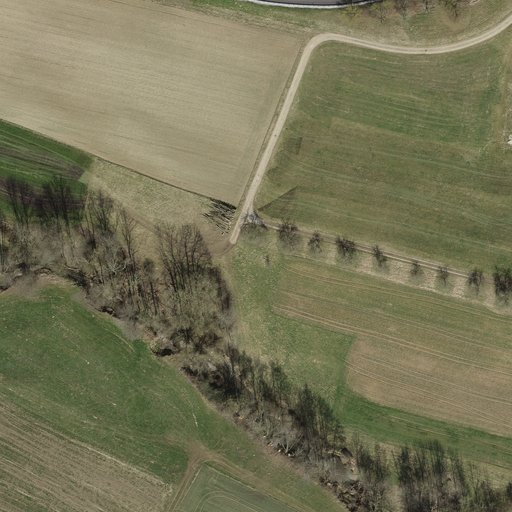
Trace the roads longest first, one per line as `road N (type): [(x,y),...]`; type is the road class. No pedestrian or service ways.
road 1 (track): [(511,18),(443,49),(335,36),(312,44),(235,240)]
road 2 (track): [(511,288),(242,221)]
